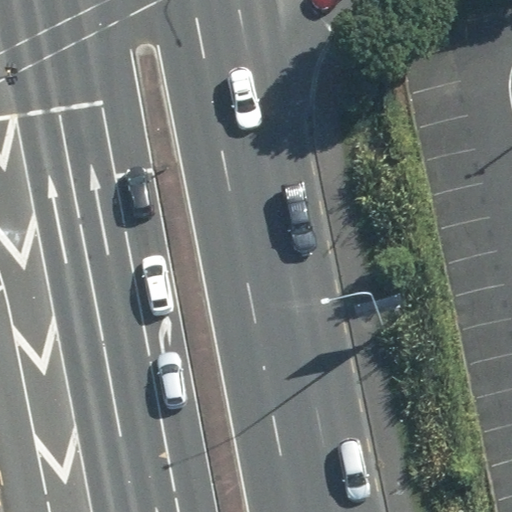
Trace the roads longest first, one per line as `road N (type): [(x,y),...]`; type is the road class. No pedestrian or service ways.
road 1 (primary): [(140,511),(53,0)]
road 2 (primary): [(231,186),(311,511)]
road 3 (primary): [(82,511),(0,302)]
road 4 (primary): [(309,0),(288,19),(271,59),(231,186)]
road 5 (primary): [(195,0),(231,186)]
